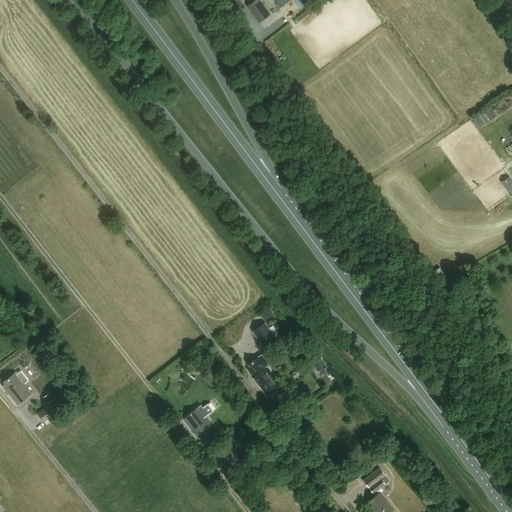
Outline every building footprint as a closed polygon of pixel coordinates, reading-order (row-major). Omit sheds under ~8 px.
[(258,0),(256,0),(248,6),(260,23),(270,16),(258,0)] [(490,120),(497,116),(492,107),(485,112),(490,120)] [(501,160),(511,156),(509,149),(498,153),(501,160)] [(511,179),(509,177),(501,183),(511,197),(511,179)] [(435,285),(446,277),(440,267),(428,275),(435,285)] [(452,290),(445,280),(438,284),(444,294),(452,290)] [(268,308),(259,315),(264,321),(273,315),(268,308)] [(251,331),(264,349),(277,339),(265,322),(251,331)] [(269,365),(261,355),(248,364),(250,367),(247,369),(266,396),(280,385),(267,366),(269,365)] [(326,365),(319,355),(310,361),(317,372),(326,365)] [(4,382),(5,384),(3,386),(18,405),(32,394),(16,373),(4,382)] [(54,399),(49,393),(44,397),(49,403),(54,399)] [(51,404),(38,413),(44,422),(48,419),(50,422),(57,417),(55,414),(57,412),(51,404)] [(189,419),(185,422),(201,442),(216,430),(206,416),(213,411),(207,404),(203,408),(201,406),(187,416),(189,419)] [(229,447),(219,455),(229,469),(240,461),(229,447)] [(392,511),(395,510),(381,493),(383,491),(381,488),(389,482),(378,469),(364,480),(376,495),(366,503),(373,511),(392,511)]
